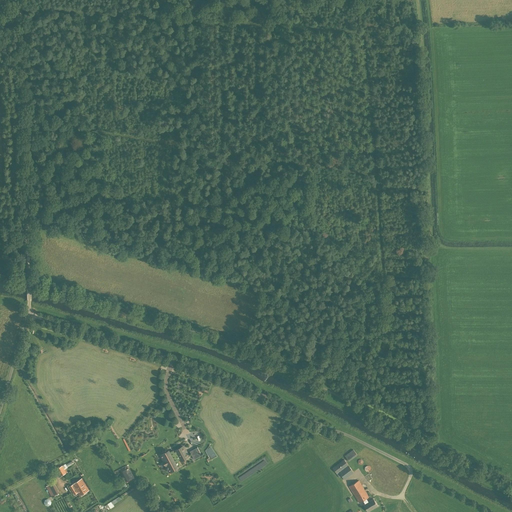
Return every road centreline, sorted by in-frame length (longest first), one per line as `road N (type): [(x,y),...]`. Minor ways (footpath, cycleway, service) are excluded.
road 1 (unclassified): [(405,501),(408,467),(347,434),(242,384),(28,312)]
road 2 (track): [(20,0),(28,284)]
